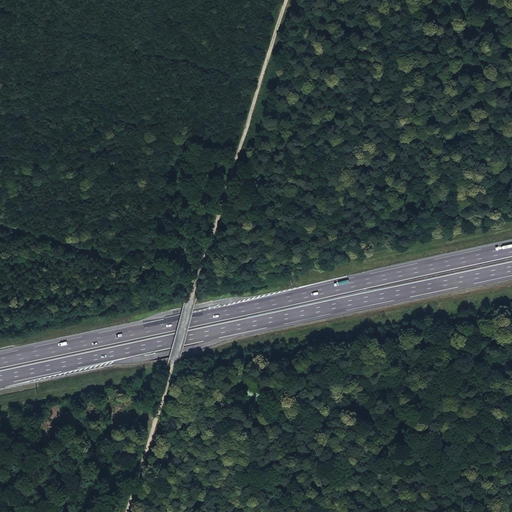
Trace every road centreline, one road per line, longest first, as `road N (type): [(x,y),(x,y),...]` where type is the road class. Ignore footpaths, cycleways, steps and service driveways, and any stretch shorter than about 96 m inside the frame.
road 1 (track): [(283,0),(125,511)]
road 2 (motorway): [(511,249),(0,359)]
road 3 (motorway): [(0,377),(511,269)]
